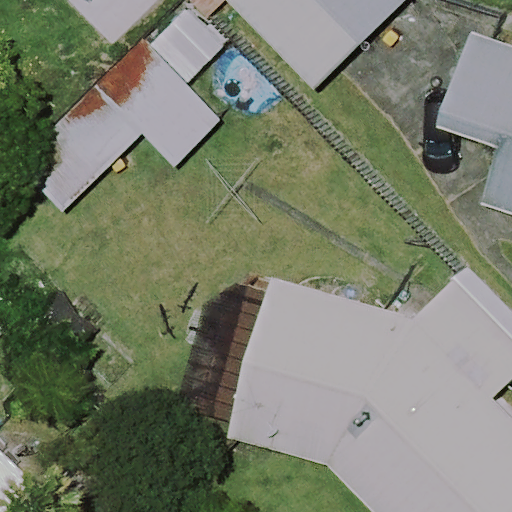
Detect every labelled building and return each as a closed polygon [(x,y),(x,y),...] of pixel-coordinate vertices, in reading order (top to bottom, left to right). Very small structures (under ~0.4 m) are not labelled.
[(410,0),(236,0),(322,87),(410,0)] [(227,51),(191,11),(21,163),(65,213),(152,135),(181,167),(227,125),(191,84),(227,51)] [(511,41),(483,32),(454,127),(507,141),(490,207),(511,213),(511,41)] [(511,336),(459,284),(435,308),(277,274),(273,293),(229,283),(181,399),(340,465),(387,511),(511,511),(511,409),(501,399),(511,387),(511,336)] [(108,511),(7,413),(0,420),(0,511),(108,511)]
